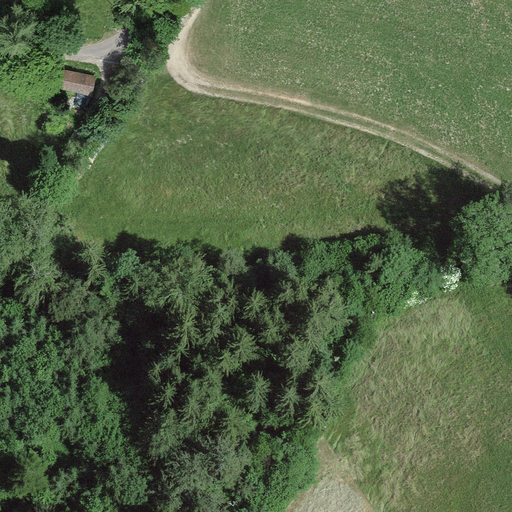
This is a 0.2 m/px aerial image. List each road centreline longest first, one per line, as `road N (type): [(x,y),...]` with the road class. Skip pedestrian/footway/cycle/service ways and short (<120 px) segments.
road 1 (track): [(200,0),(176,31),(175,53),(195,82),(330,112),(511,192)]
road 2 (unclassified): [(156,0),(97,51),(0,40)]
